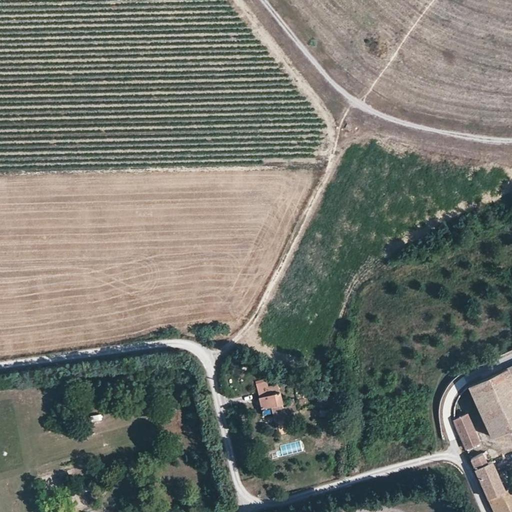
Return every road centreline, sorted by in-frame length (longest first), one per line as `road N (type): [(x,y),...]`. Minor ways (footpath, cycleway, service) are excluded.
road 1 (unclassified): [(485,511),(454,451),(246,511),(209,356),(176,343),(0,366)]
road 2 (track): [(511,138),(410,124),(354,102),(263,0)]
road 3 (track): [(209,356),(245,334),(354,102)]
